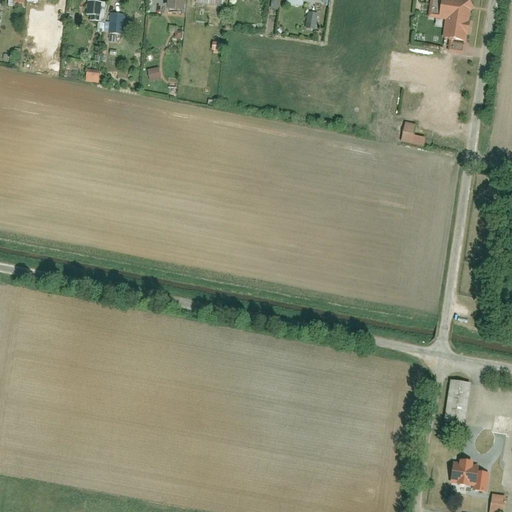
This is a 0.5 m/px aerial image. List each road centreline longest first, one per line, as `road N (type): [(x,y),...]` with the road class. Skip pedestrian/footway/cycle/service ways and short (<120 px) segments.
road 1 (residential): [(440,355),(0,267)]
road 2 (residential): [(494,0),(440,355)]
road 3 (track): [(440,355),(417,511)]
